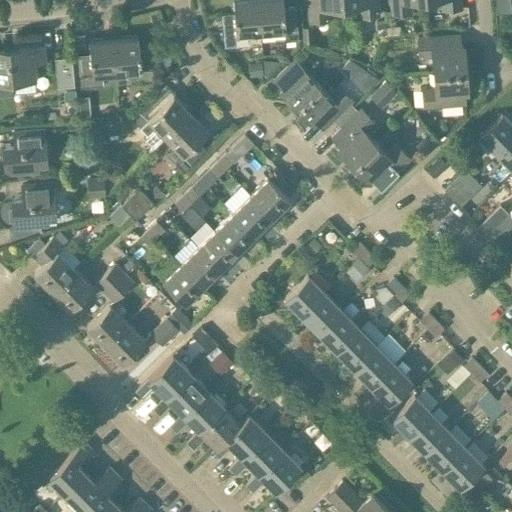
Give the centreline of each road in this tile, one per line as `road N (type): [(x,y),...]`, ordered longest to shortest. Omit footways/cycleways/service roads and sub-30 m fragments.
road 1 (residential): [(209,511),(0,296)]
road 2 (residential): [(332,194),(208,77),(177,0)]
road 3 (residential): [(373,232),(415,188),(511,286)]
road 4 (residential): [(511,374),(373,232)]
road 5 (residential): [(211,322),(332,194)]
road 6 (unclassified): [(124,0),(68,13),(0,15)]
